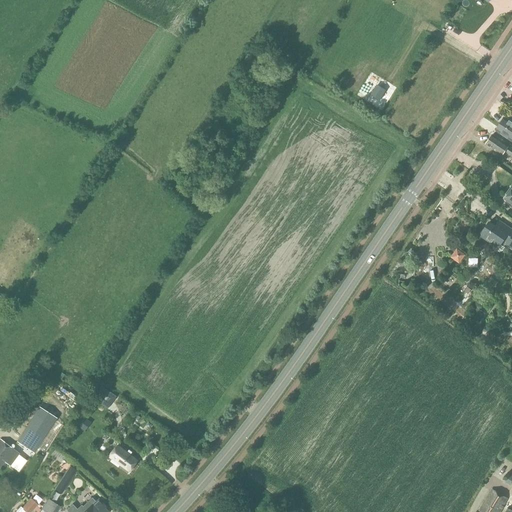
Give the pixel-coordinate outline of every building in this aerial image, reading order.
[(374,92),(371,97),(377,102),(381,97),(374,92)] [(511,120),(504,116),(500,123),(511,130),(511,120)] [(511,130),(500,123),(496,129),(511,139),(511,130)] [(511,146),(493,134),(487,143),(503,154),(505,152),(511,156),(511,146)] [(511,231),(499,222),(495,228),(489,223),(480,236),(498,248),(502,242),(511,248),(511,231)] [(466,255),(457,248),(450,257),(459,264),(466,255)] [(478,322),(484,314),(479,310),(473,318),(478,322)] [(108,408),(116,397),(107,390),(99,402),(108,408)] [(70,392),(67,396),(78,405),(81,401),(80,401),(70,392)] [(33,452),(55,418),(39,408),(17,441),(33,452)] [(74,420),(72,423),(80,429),(87,419),(80,413),(74,420)] [(9,466),(19,454),(0,440),(0,466),(4,462),(9,466)] [(127,474),(139,458),(120,443),(108,459),(127,474)] [(64,478),(56,490),(61,494),(69,481),(72,476),(67,473),(64,478)] [(511,483),(509,474),(500,476),(503,485),(511,483)] [(480,511),(500,511),(508,499),(491,490),(479,511),(480,511)] [(108,511),(109,511),(98,500),(96,502),(92,498),(82,507),(81,506),(77,510),(75,511),(108,511)] [(39,511),(41,511),(36,506),(37,505),(31,499),(22,509),(20,507),(15,511),(31,511),(33,510),(35,511),(39,511)] [(48,499),(40,510),(43,511),(56,511),(60,507),(48,499)]
